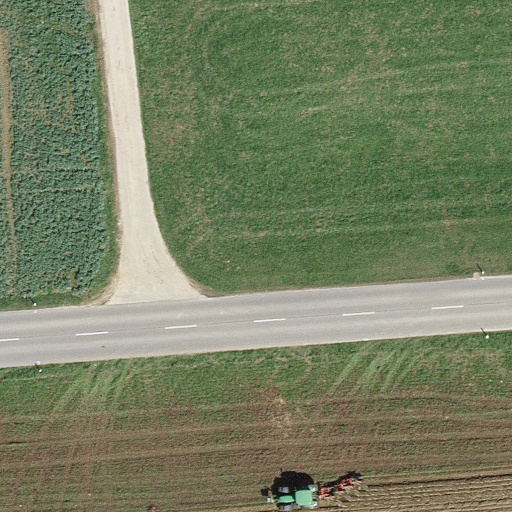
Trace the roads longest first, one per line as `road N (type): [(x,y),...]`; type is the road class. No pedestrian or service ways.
road 1 (secondary): [(0,340),(511,304)]
road 2 (track): [(151,328),(114,0)]
